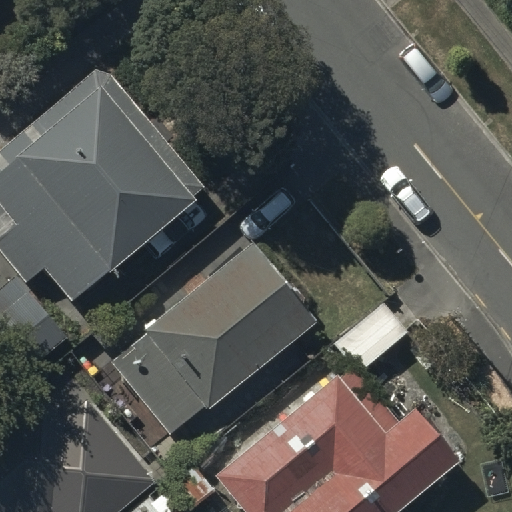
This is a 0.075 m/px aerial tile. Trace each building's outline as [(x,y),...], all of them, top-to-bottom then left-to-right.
[(108,82),(95,78),(0,156),(0,262),(23,290),(40,276),(69,312),(205,199),(108,82)] [(205,420),(313,331),(248,251),(106,368),(168,444),(202,415),(205,420)] [(0,397),(64,344),(12,283),(0,293),(0,397)] [(377,307),(329,350),(357,381),(405,338),(377,307)] [(404,511),(450,472),(408,423),(397,433),(349,378),(337,389),(333,385),(213,490),(233,511),(404,511)] [(46,401),(0,437),(0,511),(121,511),(155,483),(86,404),(66,423),(46,401)] [(186,471),(134,511),(195,511),(210,501),(186,471)]
